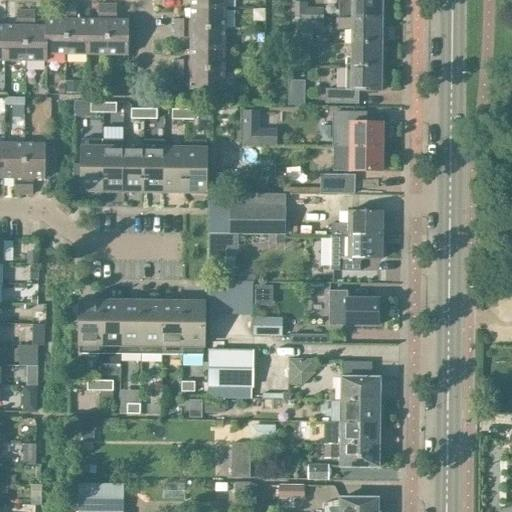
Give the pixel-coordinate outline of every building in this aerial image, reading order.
[(224,9),(224,0),(189,0),(190,9),(224,9)] [(337,20),(379,21),(379,12),(382,10),(382,2),(379,0),(338,0),(338,20),(337,20)] [(296,19),(295,20),(322,20),(322,19),(313,19),(313,10),(304,10),(304,3),(295,3),(295,19),(296,19)] [(65,55),(65,5),(56,5),(56,20),(44,20),(44,27),(45,55),(65,55)] [(85,55),(86,21),(74,21),(74,5),(65,5),(65,55),(85,55)] [(105,56),(106,5),(97,5),(97,21),(86,21),(85,55),(105,56)] [(106,5),(105,56),(126,56),(127,21),(115,21),(115,6),(106,5)] [(224,29),(224,9),(190,9),(189,20),(173,20),(173,29),(224,29)] [(4,61),(24,61),(24,11),(15,11),(15,27),(4,27),(4,61)] [(45,55),(44,27),(33,27),(33,11),(24,11),(24,61),(45,62),(45,55)] [(322,29),(322,20),(295,20),(295,28),(322,29)] [(350,31),(350,44),(381,44),(381,33),(379,31),(379,21),(337,20),(337,31),(350,31)] [(224,50),(224,29),(173,29),(173,37),(189,38),(189,49),(224,50)] [(381,58),(381,44),(350,44),(350,58),(345,58),(345,68),(378,68),(378,60),(381,58)] [(305,45),(294,45),(294,64),(305,64),(305,45)] [(224,70),(224,50),(189,49),(189,61),(173,61),(173,70),(224,70)] [(378,77),(378,68),(345,68),(345,77),(350,77),(350,90),(325,90),(325,104),(358,105),(358,93),(378,93),(378,90),(381,88),(381,79),(378,77)] [(223,91),(224,70),(173,70),(173,79),(189,79),(189,91),(223,91)] [(65,83),(65,94),(78,94),(78,83),(65,83)] [(9,101),(9,109),(22,109),(22,101),(9,101)] [(103,103),(89,103),(89,113),(102,113),(103,103)] [(103,103),(102,113),(115,114),(115,104),(103,103)] [(130,109),(130,119),(143,119),(143,109),(130,109)] [(156,110),(143,109),(143,119),(156,120),(156,110)] [(184,110),(171,110),(171,120),(184,120),(184,110)] [(184,110),(184,120),(197,120),(197,110),(184,110)] [(365,114),(332,114),(332,147),(334,147),(349,147),(380,148),(380,125),(365,125),(365,114)] [(101,190),(102,140),(81,140),(80,190),(101,190)] [(122,150),(122,140),(102,140),(101,190),(122,191),(122,150)] [(163,151),(163,141),(143,140),(143,151),(142,191),(162,191),(163,151)] [(184,151),(183,191),(204,192),(205,141),(184,141),(184,151)] [(23,194),(24,145),(3,145),(3,178),(14,178),(14,194),(23,194)] [(24,145),(23,194),(31,194),(31,179),(44,179),(44,145),(24,145)] [(349,147),(334,147),(333,171),(349,171),(380,171),(380,148),(349,147)] [(142,191),(143,151),(122,150),(122,191),(142,191)] [(183,191),(184,151),(163,151),(162,191),(183,191)] [(353,194),(353,175),(319,175),(319,194),(353,194)] [(208,235),(259,235),(284,235),(285,195),(208,194),(208,235)] [(330,235),(381,236),(381,212),(347,212),(347,224),(330,224),(330,235)] [(284,244),(284,235),(259,235),(259,244),(284,244)] [(380,260),(381,236),(330,235),(330,271),(359,272),(360,260),(380,260)] [(36,264),(37,256),(33,256),(29,260),(28,264),(36,264)] [(346,292),(329,292),(329,326),(344,326),(377,327),(377,323),(379,323),(379,313),(377,313),(377,300),(346,299),(346,292)] [(100,354),(100,304),(79,304),(78,354),(100,354)] [(120,354),(120,304),(100,304),(100,354),(120,354)] [(140,354),(141,304),(120,304),(120,354),(140,354)] [(161,355),(161,305),(141,304),(140,354),(161,355)] [(181,355),(182,305),(161,305),(161,355),(181,355)] [(182,305),(181,355),(202,355),(203,305),(182,305)] [(43,325),(43,312),(33,312),(33,324),(43,325)] [(252,335),(280,336),(280,320),(252,319),(252,335)] [(36,348),(28,348),(28,360),(36,360),(36,348)] [(207,364),(206,387),(251,388),(251,352),(207,351),(207,364)] [(26,368),(26,388),(28,388),(36,388),(36,368),(26,368)] [(331,400),(378,401),(378,394),(381,392),(381,382),(378,381),(378,378),(341,378),(341,393),(331,393),(331,400)] [(99,391),(99,381),(86,381),(86,391),(99,391)] [(112,382),(99,381),(99,391),(112,392),(112,382)] [(193,392),(194,382),(181,382),(181,392),(193,392)] [(23,388),(23,397),(36,397),(36,388),(28,388),(26,388),(23,388)] [(201,411),(201,401),(188,400),(188,410),(201,411)] [(224,413),(224,400),(203,400),(204,413),(224,413)] [(341,401),(340,423),(380,424),(380,410),(377,408),(378,401),(331,400),(331,401),(341,401)] [(126,405),(126,415),(139,415),(139,405),(126,405)] [(92,422),(81,422),(81,441),(92,441),(92,422)] [(377,434),(380,432),(380,424),(340,423),(324,423),(323,445),(377,445),(377,434)] [(380,452),(377,450),(377,445),(323,445),(322,459),(336,459),(336,454),(340,454),(340,465),(376,466),(376,463),(379,462),(380,452)] [(327,480),(327,465),(307,465),(307,480),(327,480)] [(122,511),(123,486),(77,485),(76,511),(122,511)] [(303,499),(303,486),(278,486),(278,499),(303,499)] [(338,511),(377,511),(377,506),(375,505),(375,499),(338,499),(338,511)]
